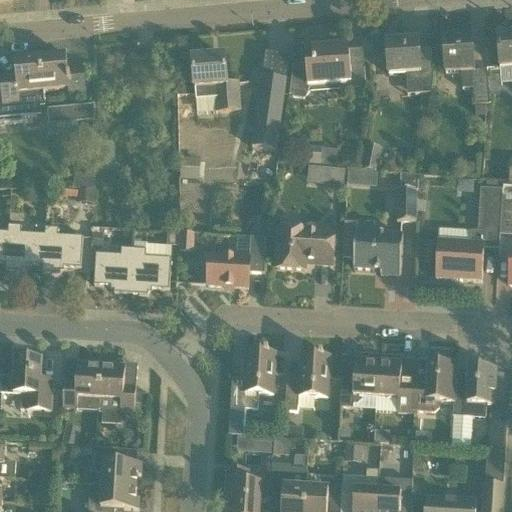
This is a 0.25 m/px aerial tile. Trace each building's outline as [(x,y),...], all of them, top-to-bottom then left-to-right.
[(511,36),(498,38),(500,71),(511,70),(511,36)] [(445,77),(462,76),(463,92),(473,91),(474,108),(476,119),(486,119),(486,107),(489,107),(487,78),(475,79),(472,39),(443,41),(445,77)] [(386,45),(389,78),(406,77),(407,84),(408,98),(423,97),(422,104),(429,106),(431,96),(434,83),(433,71),(431,51),(419,52),(419,43),(386,45)] [(307,70),(293,69),(290,99),(294,99),(294,101),(305,103),(310,95),(366,90),(364,70),(350,71),(348,48),(312,51),(314,70),(307,70)] [(237,86),(227,86),(225,58),(192,61),(194,90),(196,90),(197,102),(215,101),(215,114),(238,112),(237,86)] [(66,59),(40,61),(44,96),(45,96),(69,94),(69,100),(86,99),(84,71),(68,72),(66,59)] [(46,105),(45,98),(45,96),(44,96),(40,61),(14,63),(16,76),(0,77),(0,80),(2,99),(0,99),(0,122),(41,118),(40,109),(45,109),(45,105),(46,105)] [(261,79),(251,150),(277,153),(287,82),(286,82),(263,79),(261,79)] [(91,128),(90,107),(45,109),(46,129),(91,128)] [(189,114),(179,114),(180,160),(184,160),(182,182),(235,185),(236,163),(190,161),(189,114)] [(114,145),(96,146),(97,171),(115,171),(114,145)] [(322,151),(302,148),(299,166),(319,169),(322,151)] [(383,152),(365,148),(361,171),(379,174),(383,152)] [(328,171),(326,188),(345,189),(347,172),(328,171)] [(74,190),(95,192),(96,178),(75,176),(74,190)] [(418,179),(400,177),(401,194),(396,194),(396,225),(417,225),(417,194),(418,194),(418,179)] [(48,205),(49,193),(31,191),(30,204),(48,205)] [(78,194),(78,205),(94,205),(94,193),(79,192),(78,194)] [(478,229),(500,230),(501,230),(503,193),(480,192),(478,229)] [(343,262),(354,262),(354,272),(381,274),(381,278),(401,279),(403,239),(374,238),(375,227),(357,226),(345,225),(343,262)] [(332,268),(334,239),(335,239),(335,228),(307,227),(306,238),(279,236),(277,272),(305,273),(305,263),(316,264),(316,267),(332,268)] [(24,267),(43,269),(45,237),(21,235),(21,231),(7,230),(7,234),(8,234),(6,266),(6,273),(23,274),(24,267)] [(81,271),(83,239),(59,237),(59,233),(45,232),(45,237),(43,269),(43,275),(60,276),(61,270),(81,271)] [(482,285),(484,251),(485,235),(478,234),(471,234),(438,232),(438,244),(436,282),(482,285)] [(172,249),(178,249),(179,236),(167,235),(167,248),(166,249),(172,249)] [(193,254),(194,238),(183,238),(181,254),(193,254)] [(249,263),(209,261),(208,289),(248,292),(249,276),(264,276),(267,240),(251,240),(249,263)] [(123,257),(96,256),(94,288),(115,289),(114,296),(131,297),(134,252),(123,252),(123,257)] [(169,292),(171,261),(146,260),(146,253),(134,252),(131,297),(148,298),(149,291),(169,292)] [(230,411),(243,412),(257,413),(258,395),(273,396),(276,356),(269,356),(269,354),(265,354),(265,356),(246,355),(245,374),(233,373),(230,411)] [(299,398),(315,399),(328,400),(330,360),(323,359),(323,357),(319,357),(319,359),(301,358),(300,375),(297,374),(296,377),(288,376),(286,413),(298,414),(298,411),(299,398)] [(341,392),(339,410),(354,411),(354,407),(358,407),(363,403),(363,401),(377,402),(379,363),(355,361),(355,373),(342,372),(341,392)] [(15,362),(14,379),(0,379),(1,380),(0,396),(22,398),(22,412),(52,414),(53,391),(40,390),(42,364),(15,362)] [(412,414),(414,414),(415,388),(415,379),(401,378),(402,364),(379,363),(376,412),(376,415),(412,417),(412,414)] [(76,402),(100,404),(102,367),(78,366),(77,386),(65,385),(63,410),(76,411),(76,402)] [(427,389),(415,388),(414,414),(434,415),(439,410),(440,405),(453,406),(456,374),(457,368),(429,366),(427,389)] [(102,367),(100,404),(99,413),(135,415),(136,389),(125,389),(126,369),(102,367)] [(469,375),(456,374),(453,406),(452,419),(476,421),(486,422),(487,409),(494,409),(497,373),(491,372),(490,370),(481,369),(479,371),(469,371),(469,375)] [(67,428),(62,446),(77,450),(81,432),(67,428)] [(507,430),(490,430),(489,455),(506,456),(507,430)] [(339,432),(338,445),(351,446),(352,432),(339,432)] [(375,434),(374,446),(389,447),(390,435),(375,434)] [(416,435),(416,447),(428,447),(428,435),(416,435)] [(256,442),(255,453),(268,454),(269,443),(256,442)] [(0,474),(15,476),(16,466),(5,465),(7,446),(0,445),(0,474)] [(346,448),(345,465),(362,466),(363,449),(346,448)] [(103,475),(102,487),(136,489),(137,478),(141,479),(141,466),(118,465),(119,453),(93,451),(80,451),(80,457),(92,458),(91,474),(103,475)] [(294,472),(306,473),(307,473),(308,459),(295,458),(294,472)] [(305,511),(308,478),(308,475),(306,474),(306,473),(294,472),(293,472),(291,468),(272,467),(270,505),(282,505),(281,511),(305,511)] [(249,474),(226,472),(225,502),(236,503),(236,509),(236,510),(235,511),(260,511),(261,504),(270,504),(271,488),(262,488),(262,485),(249,484),(249,474)] [(0,504),(3,505),(3,498),(0,497),(0,481),(14,483),(15,476),(0,474),(0,504)] [(377,511),(378,495),(379,482),(366,481),(343,480),(343,483),(342,493),(341,510),(340,511),(377,511)] [(305,511),(340,511),(341,510),(342,493),(343,483),(320,482),(320,492),(307,492),(305,511)] [(53,485),(42,484),(41,494),(52,495),(53,485)] [(136,489),(102,487),(101,500),(89,499),(88,511),(138,511),(139,501),(136,501),(136,489)] [(483,511),(502,511),(504,489),(485,488),(483,511)] [(412,511),(413,502),(413,497),(378,495),(377,511),(412,511)] [(444,504),(426,503),(425,511),(475,511),(476,504),(444,502),(444,504)]
